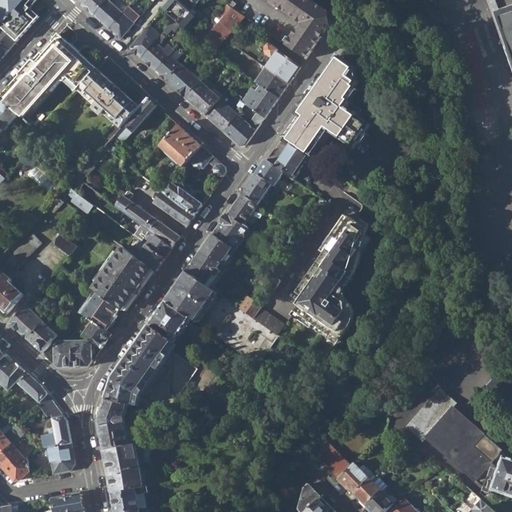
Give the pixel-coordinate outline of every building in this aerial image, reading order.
[(0,0),(0,2),(14,14),(26,0),(0,0)] [(30,0),(6,27),(3,24),(1,27),(17,42),(48,7),(39,0),(30,0)] [(87,0),(82,6),(109,30),(121,40),(140,18),(130,8),(124,13),(114,5),(117,2),(115,0),(87,0)] [(171,0),(162,11),(174,21),(177,23),(180,26),(191,12),(178,0),(171,0)] [(178,0),(191,12),(201,0),(178,0)] [(300,25),(299,27),(309,33),(313,28),(324,36),(332,26),(329,13),(310,0),(265,0),(270,3),(269,5),(277,10),(278,9),(300,25)] [(488,0),(486,0),(511,75),(511,69),(505,48),(488,0)] [(488,0),(505,48),(509,47),(499,15),(500,14),(495,0),(488,0)] [(216,10),(223,18),(225,17),(228,13),(226,11),(222,10),(218,7),(216,10)] [(225,17),(237,26),(244,19),(232,9),(228,13),(225,17)] [(511,10),(500,14),(499,15),(509,47),(505,48),(511,69),(511,10)] [(218,24),(231,33),(237,26),(225,17),(223,18),(218,24)] [(160,36),(154,42),(158,45),(177,23),(174,21),(160,36)] [(212,31),(224,40),(231,33),(218,24),(212,31)] [(0,60),(17,42),(1,27),(0,26),(0,60)] [(148,27),(131,47),(131,49),(140,58),(154,42),(160,36),(148,27)] [(286,46),(301,57),(308,48),(313,52),(324,36),(313,28),(309,33),(299,27),(286,46)] [(206,38),(218,47),(224,40),(212,31),(206,38)] [(58,34),(0,98),(0,99),(19,116),(23,120),(33,108),(48,91),(51,94),(62,82),(64,82),(67,78),(79,88),(97,69),(58,34)] [(194,39),(200,45),(205,38),(202,35),(198,38),(196,37),(194,39)] [(200,45),(212,53),(218,47),(206,38),(205,38),(200,45)] [(164,51),(158,45),(154,42),(140,58),(157,72),(171,56),(175,52),(168,46),(164,51)] [(272,74),(287,87),(301,69),(269,46),(266,50),(266,55),(268,57),(264,62),(268,66),(266,69),(271,73),(272,74)] [(306,61),(313,52),(308,48),(301,57),(306,61)] [(157,72),(167,81),(181,66),(171,56),(157,72)] [(311,157),(314,159),(331,134),(354,150),(371,127),(358,118),(362,112),(351,104),(359,92),(356,89),(360,83),(352,77),(358,69),(340,56),(283,137),(292,143),(311,157)] [(167,81),(186,98),(200,83),(181,66),(167,81)] [(46,124),(90,163),(104,148),(111,141),(120,131),(120,130),(124,126),(140,108),(97,69),(76,91),(75,92),(46,124)] [(261,87),(279,100),(287,87),(272,74),(271,73),(266,69),(261,75),(257,72),(251,80),(261,87)] [(67,78),(64,82),(75,92),(76,91),(79,88),(67,78)] [(186,98),(198,109),(211,92),(215,88),(211,85),(207,89),(204,86),(207,82),(204,79),(200,83),(186,98)] [(261,87),(252,98),(250,101),(246,98),(248,95),(245,93),(239,102),(256,114),(264,120),(279,100),(261,87)] [(48,91),(33,108),(36,111),(51,94),(48,91)] [(198,109),(206,116),(220,100),(211,92),(198,109)] [(6,131),(19,116),(0,99),(0,126),(5,130),(6,131)] [(140,108),(124,126),(131,132),(134,134),(158,106),(149,99),(140,108)] [(206,116),(225,133),(238,116),(220,100),(206,116)] [(225,133),(240,146),(245,146),(264,120),(256,114),(249,125),(238,116),(225,133)] [(179,163),(184,167),(193,158),(203,147),(179,125),(159,148),(177,164),(179,163)] [(124,126),(120,130),(128,136),(131,132),(124,126)] [(116,145),(111,141),(104,148),(110,152),(116,145)] [(285,172),(295,179),(311,157),(292,143),(276,166),(285,172)] [(204,167),(208,163),(213,156),(203,147),(193,158),(204,167)] [(95,167),(110,152),(104,148),(90,163),(95,167)] [(225,167),(213,156),(208,163),(214,168),(213,170),(213,175),(218,178),(223,177),(226,173),(225,167)] [(273,185),(275,187),(285,172),(276,166),(266,159),(257,174),(273,185)] [(78,177),(83,181),(95,167),(90,163),(78,177)] [(2,170),(0,171),(0,173),(6,179),(9,175),(2,170)] [(258,206),(268,193),(273,185),(257,174),(242,194),(258,206)] [(73,182),(80,187),(85,182),(83,181),(78,177),(73,182)] [(164,192),(196,215),(204,204),(171,182),(164,192)] [(275,187),(273,185),(268,193),(272,195),(277,188),(275,187)] [(117,206),(128,214),(135,204),(129,200),(133,195),(128,192),(126,194),(122,191),(118,195),(123,199),(117,206)] [(63,192),(62,193),(64,194),(67,200),(65,203),(76,211),(75,213),(103,233),(112,219),(93,205),(87,214),(70,201),(72,198),(66,194),(63,192)] [(155,204),(188,227),(196,215),(164,192),(155,204)] [(65,202),(65,203),(67,200),(64,194),(62,193),(58,197),(65,202)] [(227,215),(243,227),(258,206),(242,194),(227,215)] [(54,213),(65,202),(58,197),(48,208),(54,213)] [(328,203),(275,278),(279,281),(333,208),(328,203)] [(128,214),(149,230),(157,219),(135,204),(128,214)] [(232,248),(235,250),(244,238),(243,235),(247,229),(243,227),(227,215),(213,234),(232,248)] [(356,275),(368,231),(359,224),(351,219),(350,220),(346,217),(328,243),(329,245),(323,254),(325,256),(320,262),(322,264),(316,272),(314,270),(303,286),(304,287),(297,297),(300,299),(295,306),(297,308),(290,316),(309,330),(312,327),(328,338),(329,335),(339,342),(352,323),(353,311),(350,309),(351,307),(335,296),(352,272),(356,275)] [(149,230),(173,248),(181,237),(157,219),(149,230)] [(361,220),(359,224),(368,231),(370,226),(361,220)] [(149,230),(142,224),(134,235),(142,241),(166,258),(173,248),(149,230)] [(7,260),(17,269),(42,242),(32,233),(7,260)] [(222,269),(231,256),(228,254),(232,248),(213,234),(202,251),(200,254),(222,269)] [(65,238),(61,235),(59,239),(56,245),(59,247),(65,238)] [(78,246),(65,238),(59,247),(70,255),(78,246)] [(142,241),(133,254),(138,258),(140,259),(153,269),(157,271),(166,258),(142,241)] [(118,308),(123,311),(153,269),(140,259),(138,258),(133,254),(123,247),(92,290),(97,293),(110,303),(118,308)] [(187,272),(209,288),(220,272),(222,269),(200,254),(187,272)] [(257,283),(265,288),(273,277),(265,271),(257,283)] [(191,319),(259,366),(264,358),(279,336),(277,335),(254,319),(239,309),(209,288),(187,272),(166,301),(191,319)] [(0,306),(7,313),(24,294),(10,282),(10,279),(7,276),(4,277),(0,273),(0,306)] [(271,293),(279,281),(275,278),(273,276),(273,277),(265,288),(271,293)] [(94,321),(106,329),(110,325),(112,321),(110,319),(118,308),(110,303),(97,293),(89,305),(83,301),(77,310),(94,321)] [(247,298),(239,309),(254,319),(261,308),(247,298)] [(149,324),(174,342),(191,319),(166,301),(149,324)] [(10,324),(28,340),(43,323),(27,308),(30,304),(29,303),(10,324)] [(511,306),(466,317),(469,331),(511,321),(511,306)] [(254,319),(277,335),(284,325),(261,308),(254,319)] [(83,336),(102,348),(112,333),(106,329),(94,321),(83,336)] [(28,340),(43,353),(58,336),(43,323),(28,340)] [(129,405),(182,419),(193,404),(180,394),(198,369),(170,349),(175,343),(174,342),(149,324),(112,376),(105,399),(129,405)] [(62,331),(66,333),(71,328),(68,325),(62,331)] [(55,364),(60,367),(73,367),(73,342),(58,342),(55,346),(55,364)] [(73,342),(73,367),(88,367),(92,361),(92,345),(86,342),(73,342)] [(0,382),(9,390),(26,371),(7,355),(0,362),(0,382)] [(37,404),(41,410),(54,401),(41,385),(28,373),(19,384),(40,402),(37,404)] [(206,396),(217,404),(232,384),(220,375),(206,396)] [(98,421),(103,450),(129,446),(125,418),(129,405),(105,399),(98,421)] [(43,436),(44,447),(72,443),(67,419),(54,401),(41,410),(46,417),(50,415),(54,420),(56,434),(43,436)] [(491,490),(511,496),(511,460),(503,457),(504,454),(452,407),(425,438),(482,488),(485,485),(491,490)] [(3,419),(11,429),(16,424),(8,415),(3,419)] [(11,429),(20,439),(25,434),(16,424),(11,429)] [(0,438),(0,456),(13,445),(4,435),(0,438)] [(312,452),(340,471),(350,456),(322,437),(312,452)] [(51,455),(54,474),(72,471),(76,465),(72,443),(44,447),(46,456),(51,455)] [(0,456),(0,463),(15,481),(21,480),(24,475),(26,476),(27,479),(31,478),(28,459),(26,459),(13,445),(0,456)] [(103,450),(108,477),(140,472),(139,468),(135,445),(129,446),(103,450)] [(337,480),(353,496),(369,478),(354,464),(337,480)] [(108,477),(111,493),(143,488),(140,472),(108,477)] [(353,496),(365,509),(382,491),(369,478),(353,496)] [(298,509),(301,511),(305,511),(320,498),(307,485),(303,488),(298,509)] [(111,493),(114,511),(133,511),(140,511),(137,496),(144,494),(148,493),(147,487),(143,488),(111,493)] [(365,509),(368,511),(385,511),(394,503),(382,491),(365,509)] [(54,499),(55,511),(84,511),(81,494),(54,499)] [(147,509),(144,494),(137,496),(140,511),(145,510),(147,509)] [(327,511),(331,509),(320,498),(305,511),(327,511)] [(390,511),(417,511),(405,498),(390,511)] [(493,511),(480,500),(469,511),(493,511)]
